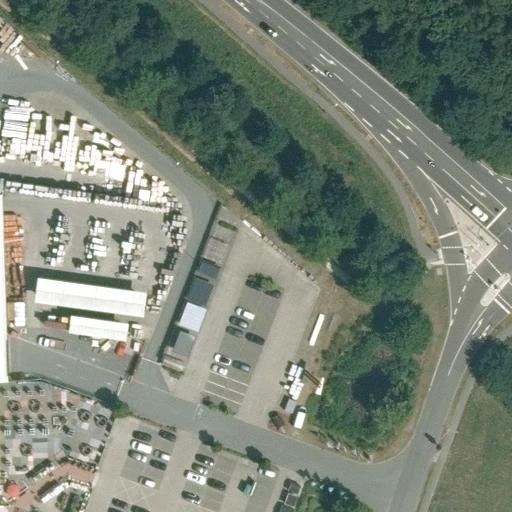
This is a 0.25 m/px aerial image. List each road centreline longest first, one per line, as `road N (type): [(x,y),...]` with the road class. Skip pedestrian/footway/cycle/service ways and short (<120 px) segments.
road 1 (primary): [(242,0),(308,49),(511,236)]
road 2 (unclassified): [(511,268),(463,334),(393,511)]
